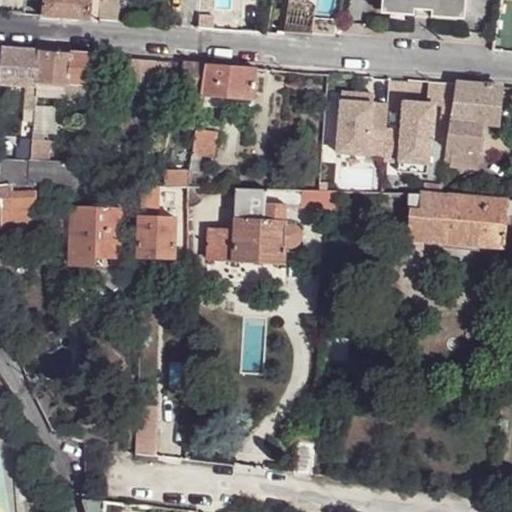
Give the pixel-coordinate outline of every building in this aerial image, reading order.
[(44,0),(43,17),(89,21),(90,0),(44,0)] [(101,0),(100,21),(117,23),(118,0),(101,0)] [(271,0),(269,13),(297,18),(299,0),(271,0)] [(387,0),(387,5),(413,8),(412,11),(433,12),(433,10),(458,11),(459,0),(387,0)] [(335,40),(336,28),(317,26),(316,39),(335,40)] [(0,87),(25,89),(36,89),(39,52),(0,48),(0,87)] [(66,100),(85,101),(86,83),(88,56),(39,52),(36,89),(35,98),(54,99),(66,100)] [(88,56),(86,83),(101,85),(103,57),(88,56)] [(167,62),(126,58),(125,78),(165,82),(167,62)] [(186,63),(167,62),(165,82),(163,97),(180,98),(186,63)] [(177,125),(196,128),(200,95),(205,65),(186,63),(180,98),(177,125)] [(205,65),(200,95),(253,99),(256,68),(205,65)] [(500,87),(456,84),(455,97),(447,149),(452,150),(450,167),(476,172),(479,153),(482,154),(484,137),(479,137),(480,126),(496,128),(500,87)] [(36,89),(25,89),(24,112),(34,113),(35,98),(36,89)] [(386,130),(388,105),(373,104),(360,103),(361,95),(341,93),(336,153),(384,157),(386,130)] [(361,95),(360,103),(373,104),(373,95),(361,95)] [(34,113),(32,140),(50,142),(54,99),(35,98),(34,113)] [(401,132),(386,130),(384,157),(384,161),(399,162),(428,164),(430,139),(432,138),(435,105),(403,102),(401,132)] [(196,130),(192,157),(201,158),(212,160),(216,133),(196,130)] [(29,186),(36,186),(37,169),(48,166),(50,142),(32,140),(31,164),(29,186)] [(445,163),(444,167),(450,167),(452,150),(447,149),(447,150),(445,163)] [(192,157),(190,171),(199,171),(201,158),(192,157)] [(0,187),(29,186),(31,164),(0,161),(0,187)] [(428,164),(399,162),(398,172),(426,174),(428,164)] [(36,186),(79,187),(80,167),(48,166),(37,169),(36,186)] [(164,171),(164,187),(188,187),(190,171),(164,171)] [(190,171),(188,187),(211,188),(212,172),(199,171),(190,171)] [(322,178),(321,190),(337,191),(343,191),(343,179),(322,178)] [(414,179),(413,193),(419,193),(439,196),(439,194),(440,190),(441,184),(442,182),(414,179)] [(0,187),(0,234),(0,235),(0,228),(36,228),(36,186),(29,186),(0,187)] [(143,187),(142,206),(155,205),(156,188),(143,187)] [(164,187),(156,188),(155,205),(188,208),(188,187),(164,187)] [(248,189),(236,188),(234,221),(264,221),(265,205),(265,200),(266,189),(248,189)] [(321,190),(266,189),(265,200),(323,202),(323,205),(335,207),(337,191),(321,190)] [(439,196),(419,193),(419,211),(409,210),(406,241),(503,250),(506,218),(507,201),(507,200),(486,200),(486,201),(439,194),(439,196)] [(142,206),(142,217),(155,218),(155,205),(142,206)] [(234,232),(233,261),(284,264),(284,248),(285,226),(285,224),(284,224),(285,206),(265,205),(264,221),(234,221),(234,232)] [(115,259),(118,259),(120,209),(73,206),(72,210),(71,232),(70,264),(80,265),(80,289),(84,290),(83,294),(113,295),(113,291),(117,291),(118,267),(115,267),(115,259)] [(57,231),(71,232),(72,210),(58,209),(57,231)] [(142,217),(140,256),(174,258),(175,219),(155,218),(142,217)] [(292,227),(285,226),(284,248),(290,249),(294,247),(297,245),(299,242),(300,239),(300,235),(299,233),(297,229),(295,228),(292,227)] [(208,260),(233,261),(234,232),(209,230),(208,260)] [(331,360),(349,363),(352,340),(334,337),(331,360)] [(36,398),(47,421),(60,415),(49,392),(36,398)] [(138,407),(138,429),(157,429),(157,407),(138,407)] [(85,449),(111,452),(115,425),(78,421),(70,439),(84,444),(85,449)] [(137,456),(157,458),(158,430),(157,429),(138,429),(137,456)] [(314,476),(316,447),(296,444),(293,474),(314,476)] [(83,500),(86,511),(105,511),(106,501),(83,500)]
